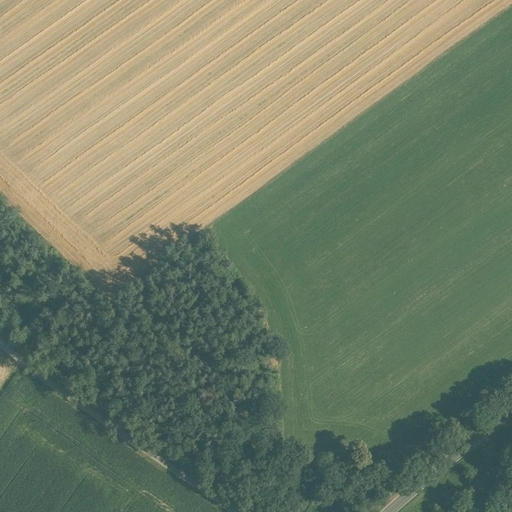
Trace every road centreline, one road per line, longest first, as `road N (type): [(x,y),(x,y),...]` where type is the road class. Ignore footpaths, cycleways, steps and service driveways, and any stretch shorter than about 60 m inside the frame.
road 1 (track): [(0,341),(242,511)]
road 2 (secondary): [(511,408),(390,511)]
